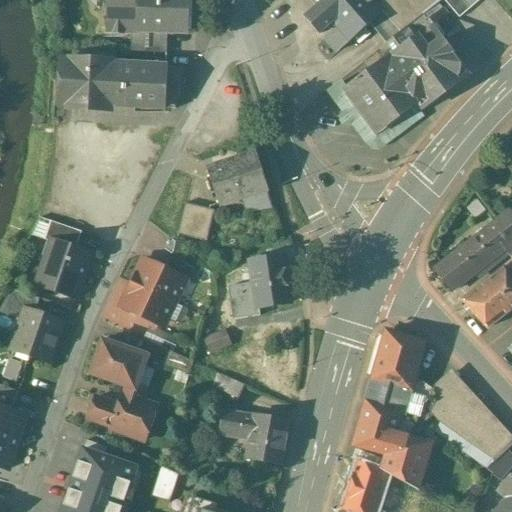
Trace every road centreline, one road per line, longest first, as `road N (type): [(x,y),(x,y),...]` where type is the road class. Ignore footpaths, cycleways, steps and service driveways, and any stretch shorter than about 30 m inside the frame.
road 1 (residential): [(23,511),(107,280),(224,52),(252,32)]
road 2 (secondary): [(376,265),(331,387),(301,511)]
road 3 (residential): [(376,265),(511,403)]
road 4 (residential): [(310,181),(252,32)]
road 5 (secondary): [(421,186),(511,79)]
